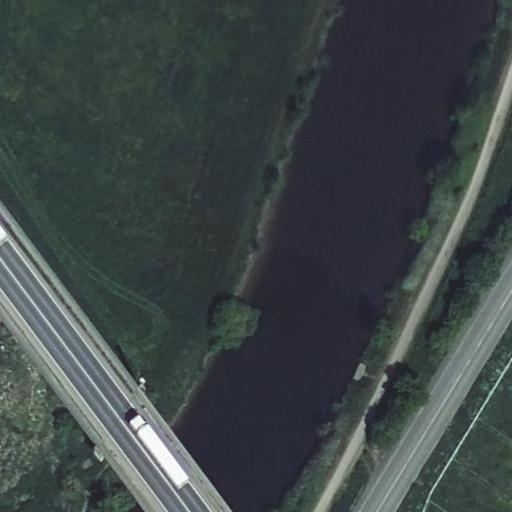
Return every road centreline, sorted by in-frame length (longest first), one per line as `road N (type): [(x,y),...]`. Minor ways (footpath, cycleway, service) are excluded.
road 1 (trunk): [(0,269),(179,511)]
road 2 (secondary): [(378,511),(511,288)]
